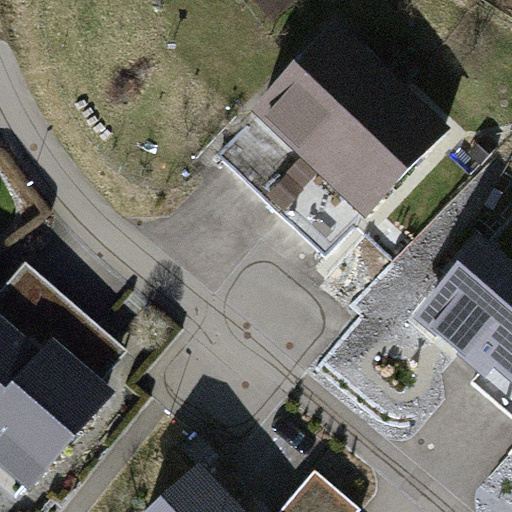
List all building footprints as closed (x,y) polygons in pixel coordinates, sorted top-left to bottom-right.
[(452,139),(337,33),(254,122),(369,229),(452,139)] [(511,272),(485,252),(423,332),(511,400),(511,272)] [(133,360),(16,262),(0,281),(0,489),(14,501),(133,360)] [(280,511),(281,511),(352,511),(365,497),(320,461),(280,511)] [(225,511),(199,484),(169,511),(225,511)]
